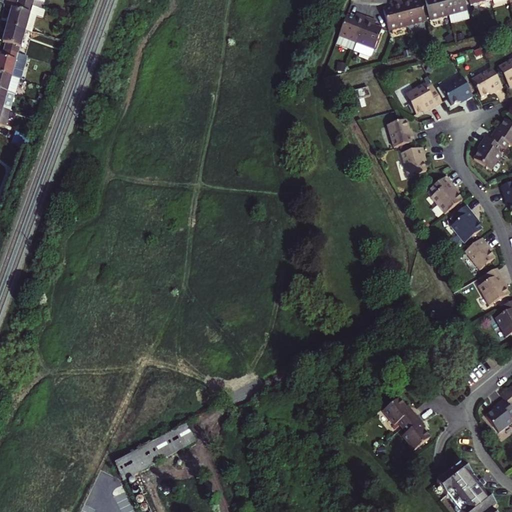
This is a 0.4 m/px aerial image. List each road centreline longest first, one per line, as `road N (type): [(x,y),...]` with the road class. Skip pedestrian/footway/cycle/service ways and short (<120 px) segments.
road 1 (residential): [(511,103),(473,123),(458,148),(511,265)]
road 2 (residential): [(511,485),(483,454),(467,404),(511,368)]
